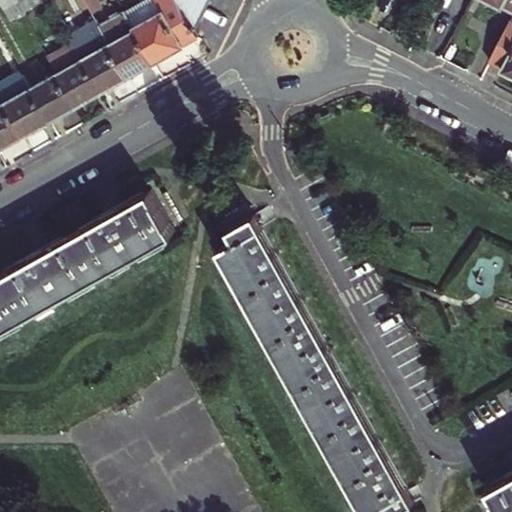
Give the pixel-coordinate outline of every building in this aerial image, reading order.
[(24,12),(17,0),(0,0),(11,19),(24,12)] [(17,0),(24,12),(44,0),(17,0)] [(86,0),(93,11),(103,6),(99,0),(86,0)] [(197,33),(200,32),(197,26),(203,15),(209,3),(204,0),(143,0),(127,10),(154,60),(198,35),(197,33)] [(511,0),(492,0),(496,2),(511,10),(511,0)] [(100,23),(128,74),(141,67),(154,60),(127,10),(126,8),(100,23)] [(115,82),(128,74),(100,23),(96,18),(70,32),(75,41),(102,89),(115,82)] [(511,72),(511,19),(491,61),(511,72)] [(446,47),(452,36),(446,33),(441,45),(446,47)] [(89,97),(102,89),(75,41),(49,56),(58,73),(76,104),(89,97)] [(63,111),(76,104),(58,73),(32,87),(49,118),(63,111)] [(36,126),(49,118),(32,87),(6,102),(23,133),(36,126)] [(0,145),(10,140),(23,133),(6,102),(0,91),(0,145)] [(0,329),(176,231),(152,189),(0,273),(0,329)] [(237,238),(221,246),(368,511),(384,504),(388,511),(393,511),(416,500),(257,212),(230,227),(237,238)] [(511,511),(511,473),(491,485),(506,511),(511,511)]
